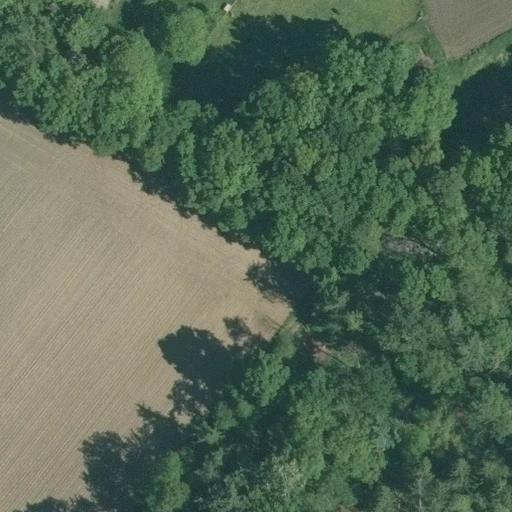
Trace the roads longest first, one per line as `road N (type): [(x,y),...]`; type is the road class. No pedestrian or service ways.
road 1 (unclassified): [(511,245),(352,249),(0,52)]
road 2 (track): [(352,249),(147,511)]
